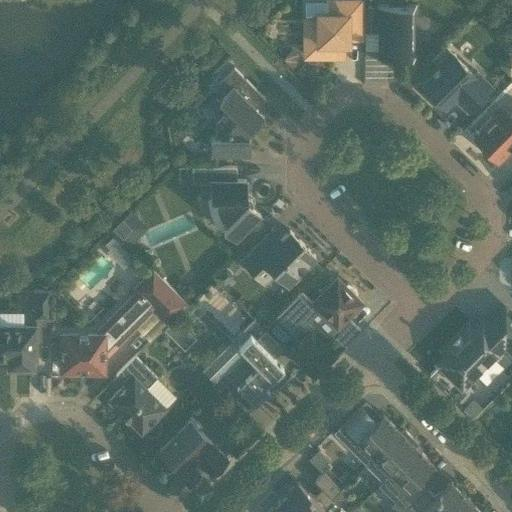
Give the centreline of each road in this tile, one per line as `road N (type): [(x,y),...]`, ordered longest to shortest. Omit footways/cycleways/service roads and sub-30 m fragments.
road 1 (residential): [(422,313),(302,186),(301,138),(317,115),(342,95),(387,98),(485,198),(480,249)]
road 2 (residential): [(174,511),(82,421),(58,411),(29,413),(0,437)]
road 3 (residential): [(221,511),(371,365)]
road 4 (residential): [(371,365),(511,501)]
